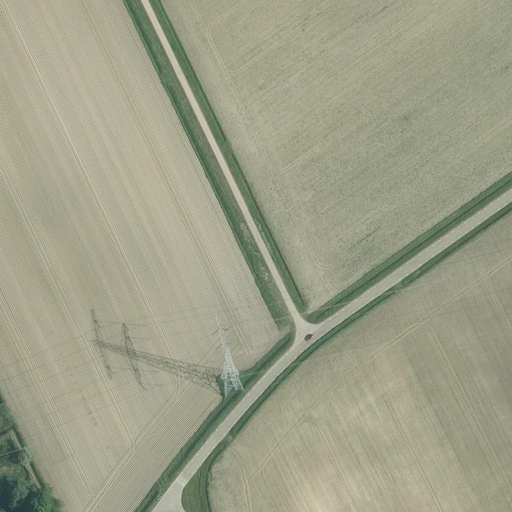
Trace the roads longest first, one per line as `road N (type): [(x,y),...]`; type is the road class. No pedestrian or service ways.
road 1 (unclassified): [(306,343),(143,0)]
road 2 (tertiary): [(306,343),(511,196)]
road 3 (tertiary): [(165,501),(306,343)]
